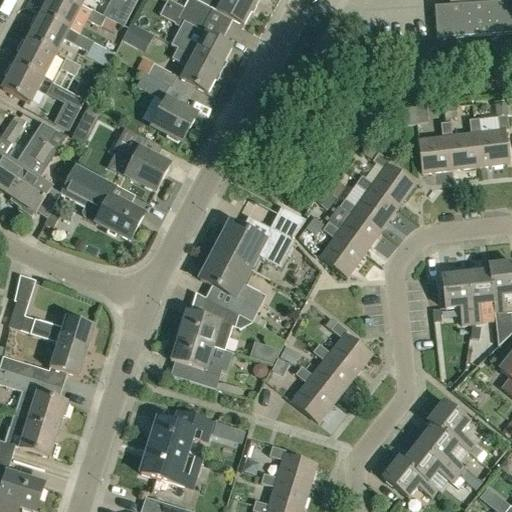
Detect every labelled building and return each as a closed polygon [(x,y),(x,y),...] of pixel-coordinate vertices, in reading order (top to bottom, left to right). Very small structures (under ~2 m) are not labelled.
[(69,30),(81,7),(68,0),(48,0),(40,16),(69,30)] [(123,28),(137,0),(111,0),(103,17),(102,18),(116,25),(117,24),(123,28)] [(206,21),(183,9),(183,8),(167,0),(159,16),(175,24),(178,20),(200,32),(206,21)] [(255,4),(248,0),(200,0),(199,3),(192,0),(187,0),(183,8),(183,9),(206,21),(212,10),(243,27),(255,4)] [(449,0),(449,6),(434,7),(436,39),(511,33),(511,1),(511,0),(449,0)] [(102,18),(103,17),(91,11),(85,21),(100,29),(101,28),(111,33),(116,25),(102,18)] [(93,43),(69,31),(69,30),(40,16),(27,41),(55,55),(63,41),(87,54),(93,43)] [(134,49),(142,32),(131,26),(122,42),(134,49)] [(220,71),(232,48),(205,34),(193,57),(220,71)] [(42,80),(55,55),(27,41),(14,65),(42,80)] [(116,70),(124,56),(102,44),(95,59),(116,70)] [(193,57),(177,49),(172,60),(187,68),(180,81),(207,96),(220,71),(193,57)] [(171,90),(177,78),(142,59),(136,71),(143,74),(143,75),(169,89),(171,90)] [(75,78),(80,68),(65,60),(60,70),(75,78)] [(29,105),(42,80),(14,65),(1,90),(29,105)] [(162,102),(169,89),(143,75),(136,88),(162,102)] [(79,111),(84,101),(53,85),(47,95),(79,111)] [(181,143),(196,117),(166,101),(152,127),(181,143)] [(495,103),(497,118),(507,117),(506,112),(505,102),(502,102),(495,103)] [(457,119),(456,107),(456,106),(443,107),(443,109),(444,121),(457,119)] [(417,125),(415,108),(401,109),(403,127),(417,125)] [(87,110),(81,122),(93,128),(99,116),(87,110)] [(22,129),(25,123),(15,117),(12,121),(0,139),(1,139),(11,146),(22,129)] [(508,165),(504,132),(508,131),(507,117),(497,118),(498,132),(480,134),(478,121),(473,121),(479,168),(508,165)] [(479,168),(473,121),(468,122),(470,135),(452,138),(450,124),(445,125),(451,172),(479,168)] [(422,175),(451,172),(445,125),(440,125),(442,139),(418,142),(422,175)] [(154,194),(169,166),(140,151),(146,139),(125,128),(112,151),(132,162),(124,178),(154,194)] [(58,152),(66,138),(55,131),(46,144),(34,161),(46,169),(57,152),(58,152)] [(34,161),(46,144),(35,137),(24,154),(34,161)] [(372,186),(366,181),(362,178),(359,182),(397,210),(414,187),(387,167),(390,163),(379,155),(378,156),(368,149),(363,155),(373,163),(377,166),(383,171),(372,186)] [(0,191),(10,198),(26,173),(3,157),(0,161),(0,191)] [(143,217),(98,193),(105,181),(75,166),(52,211),(57,213),(68,194),(87,204),(86,205),(101,212),(94,225),(129,243),(143,217)] [(51,189),(26,173),(10,198),(23,207),(20,211),(31,218),(34,214),(51,189)] [(344,188),(334,181),(326,193),(327,194),(335,199),(335,200),(344,188)] [(397,210),(359,182),(356,186),(367,194),(356,209),(345,201),(342,205),(381,233),(397,210)] [(326,211),(335,199),(327,194),(326,193),(322,190),(314,202),(317,204),(326,211)] [(381,233),(342,205),(339,209),(350,217),(339,232),(328,224),(325,228),(364,256),(381,233)] [(295,242),(291,241),(305,221),(281,208),(263,242),(230,224),(215,253),(249,271),(256,257),(280,269),(295,242)] [(57,213),(52,211),(44,225),(54,231),(62,216),(57,213)] [(322,226),(314,219),(305,231),(314,237),(322,226)] [(346,280),(364,256),(325,228),(322,232),(334,241),(319,260),(346,280)] [(262,330),(266,323),(255,317),(265,297),(242,285),(249,271),(215,253),(200,281),(233,299),(227,311),(238,316),(251,324),(252,324),(262,330)] [(493,306),(494,318),(497,343),(497,348),(511,334),(511,328),(510,315),(505,315),(502,298),(511,296),(511,264),(488,267),(489,274),(493,306)] [(481,325),(479,307),(493,306),(489,274),(466,277),(471,326),(473,326),(481,325)] [(471,326),(466,277),(441,280),(445,312),(459,310),(461,327),(471,326)] [(224,352),(232,328),(234,328),(240,331),(251,325),(252,324),(251,324),(238,317),(238,316),(227,311),(213,303),(208,320),(185,313),(178,338),(213,349),(224,352)] [(20,333),(27,307),(16,304),(8,329),(20,333)] [(86,353),(94,328),(65,319),(61,330),(34,321),(30,336),(57,344),(86,353)] [(371,357),(345,336),(347,333),(331,320),(325,328),(340,340),(329,355),(318,346),(315,350),(353,380),(371,357)] [(481,325),(473,326),(474,338),(482,337),(481,325)] [(215,392),(219,377),(222,370),(214,361),(209,359),(213,349),(178,338),(170,363),(192,370),(188,383),(215,392)] [(78,379),(86,353),(57,344),(49,370),(78,379)] [(280,360),(291,366),(294,367),(300,356),(286,349),(280,360)] [(353,380),(315,350),(312,354),(322,363),(311,377),(300,369),(298,372),(335,402),(353,380)] [(511,397),(511,355),(499,372),(510,381),(503,390),(511,397)] [(0,370),(31,380),(35,369),(2,358),(0,366),(0,370)] [(277,361),(271,373),(283,379),(289,367),(277,361)] [(65,419),(69,406),(37,396),(41,383),(31,380),(0,370),(0,385),(22,393),(14,418),(13,417),(12,418),(56,431),(60,417),(65,419)] [(317,424),(335,402),(298,372),(294,376),(305,385),(290,403),(317,424)] [(217,386),(215,391),(217,392),(221,393),(237,398),(239,392),(222,386),(217,386)] [(467,453),(473,446),(459,435),(468,424),(443,403),(427,422),(467,454),(467,453)] [(206,444),(212,425),(180,415),(176,426),(158,421),(149,447),(186,458),(192,440),(206,444)] [(52,460),(56,447),(51,445),(56,431),(12,418),(9,430),(17,432),(17,434),(24,436),(19,450),(52,460)] [(508,439),(511,434),(511,419),(501,433),(508,439)] [(467,454),(427,422),(427,423),(432,426),(417,444),(457,476),(463,469),(449,458),(458,447),(467,454)] [(216,425),(213,437),(226,441),(230,429),(216,425)] [(4,444),(0,442),(0,458),(11,462),(15,449),(16,448),(4,444)] [(457,476),(417,444),(402,463),(428,484),(437,473),(451,484),(457,476)] [(485,455),(473,446),(467,453),(479,463),(485,455)] [(200,463),(186,458),(149,447),(141,476),(191,492),(200,463)] [(308,495),(316,468),(285,458),(286,454),(272,449),(269,459),(282,463),(277,480),(264,476),(262,481),(308,495)] [(28,511),(35,511),(44,486),(7,474),(11,462),(0,458),(0,489),(1,490),(0,492),(0,511),(17,511),(19,509),(28,511)] [(438,492),(428,484),(402,463),(398,460),(382,479),(408,500),(417,488),(431,500),(438,492)] [(510,463),(506,460),(499,470),(507,476),(511,471),(510,463)] [(245,461),(242,473),(254,476),(258,464),(245,461)] [(463,481),(457,476),(451,484),(457,489),(463,481)] [(267,511),(302,511),(308,495),(262,481),(261,486),(274,490),(269,508),(255,504),(254,508),(267,511)]
